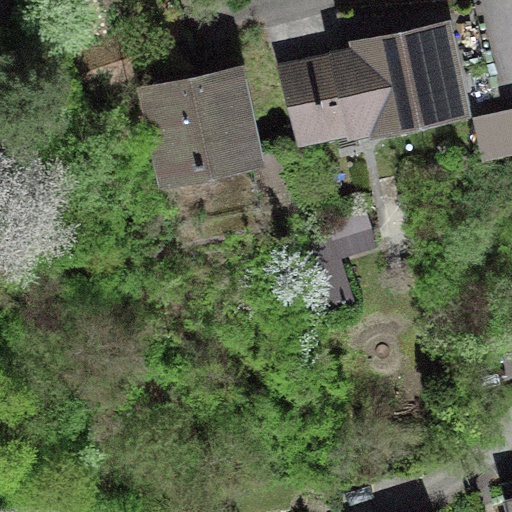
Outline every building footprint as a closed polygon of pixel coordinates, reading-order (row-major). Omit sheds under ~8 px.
[(72,54),(84,89),(189,53),(178,19),(72,54)] [(363,50),(280,67),(299,139),(378,122),(378,123),(458,107),(442,30),(362,46),(363,50)] [(232,74),(152,92),(185,240),(264,223),(263,221),(295,214),(281,147),(250,154),(232,74)] [(511,110),(496,114),(504,151),(511,149),(511,110)] [(328,223),(291,235),(317,313),(360,299),(345,254),(383,241),(369,200),(325,215),(328,223)]
